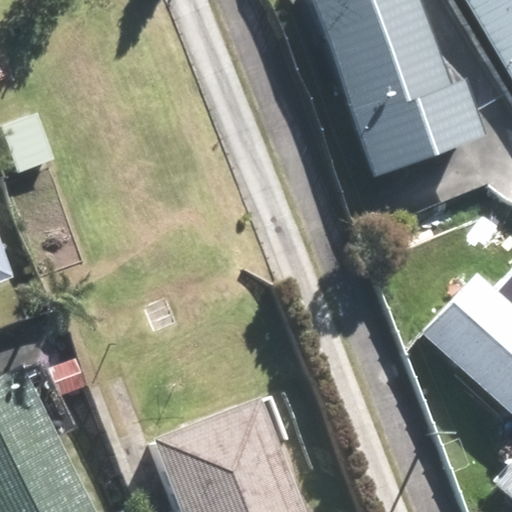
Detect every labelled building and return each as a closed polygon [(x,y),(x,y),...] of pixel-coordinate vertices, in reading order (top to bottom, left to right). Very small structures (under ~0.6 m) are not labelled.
[(386,0),(276,0),(272,2),(354,183),(449,140),(386,0)] [(511,0),(440,0),(511,111),(511,0)] [(35,116),(0,128),(0,144),(9,170),(49,156),(35,116)] [(0,271),(8,269),(0,244),(0,271)] [(511,277),(489,305),(511,324),(511,277)] [(511,345),(445,288),(398,342),(511,439),(511,345)] [(91,511),(21,367),(0,377),(0,511),(91,511)] [(307,511),(261,390),(160,429),(192,511),(307,511)]
